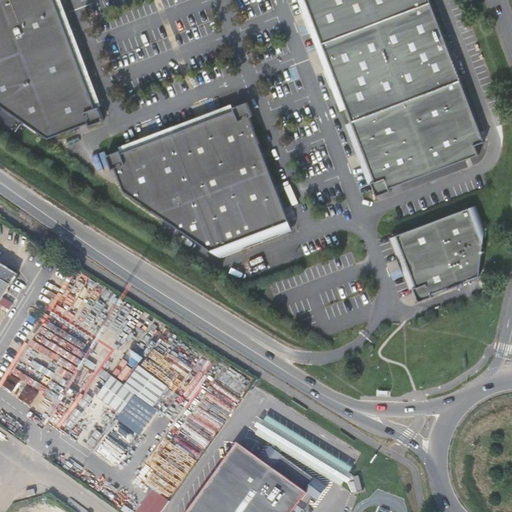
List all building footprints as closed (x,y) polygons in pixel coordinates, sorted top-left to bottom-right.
[(101,108),(100,105),(96,106),(72,44),(55,0),(0,0),(0,104),(51,139),(90,121),(91,124),(105,119),(101,108)] [(55,0),(96,106),(100,105),(102,104),(62,0),(55,0)] [(310,7),(307,0),(299,0),(330,81),(341,111),(348,108),(324,43),(310,7)] [(307,0),(324,43),(432,1),(431,0),(307,0)] [(461,80),(432,1),(324,43),(348,108),(354,121),(461,80)] [(461,80),(354,121),(365,154),(375,181),(373,182),(378,197),(392,191),(391,189),(465,160),(479,155),(475,145),(484,142),(483,138),(461,80)] [(218,255),(220,255),(292,227),(250,115),(253,114),(247,100),(233,106),(234,109),(211,118),(173,132),(136,146),(122,152),(121,148),(107,154),(112,168),(115,167),(123,189),(218,255)] [(232,103),(171,127),(173,132),(234,109),(233,106),(232,103)] [(375,181),(354,121),(346,124),(369,183),(373,182),(375,181)] [(171,127),(120,146),(121,148),(122,152),(173,132),(171,127)] [(396,234),(416,286),(413,288),(418,302),(432,296),(432,294),(479,276),(484,235),(472,205),(396,234)] [(390,237),(410,289),(413,288),(416,286),(406,261),(396,234),(390,237)] [(0,307),(14,284),(0,275),(0,307)] [(137,370),(123,390),(134,398),(151,410),(166,390),(137,370)] [(120,419),(134,398),(123,390),(109,381),(95,402),(120,419)] [(261,419),(253,435),(342,479),(350,463),(261,419)] [(238,443),(190,511),(303,511),(312,499),(315,496),(319,499),(328,485),(270,445),(261,458),(238,443)] [(162,511),(171,499),(153,488),(136,511),(162,511)] [(24,494),(26,499),(35,496),(33,491),(24,494)]
